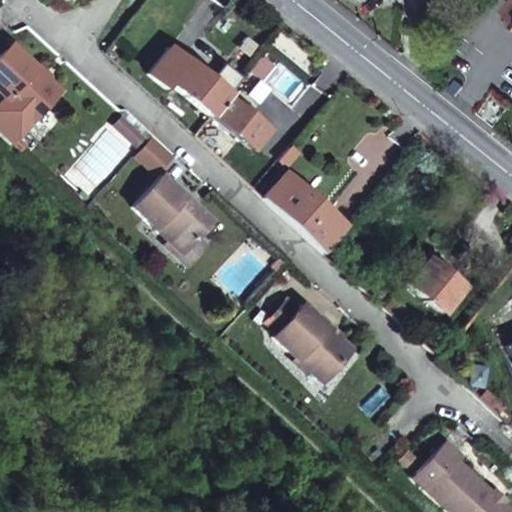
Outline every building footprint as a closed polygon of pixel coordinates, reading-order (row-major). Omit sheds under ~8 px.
[(59,91),(10,45),(0,55),(0,95),(3,99),(0,102),(0,136),(10,145),(59,91)] [(226,97),(167,49),(146,76),(163,90),(167,85),(208,118),(226,97)] [(268,131),(226,97),(208,118),(251,151),(268,131)] [(130,125),(120,117),(112,126),(121,134),(130,125)] [(135,147),(143,138),(130,125),(121,134),(135,147)] [(152,136),(135,154),(155,173),(172,154),(152,136)] [(261,199),(322,254),(345,227),(285,172),(261,199)] [(209,222),(160,176),(131,207),(166,242),(180,254),(194,238),(209,222)] [(203,246),(194,238),(180,254),(166,242),(163,246),(186,266),(203,246)] [(424,259),(403,284),(439,313),(460,287),(424,259)] [(264,323),(275,333),(295,310),(284,300),(264,323)] [(394,300),(383,311),(401,327),(411,316),(394,300)] [(293,359),(291,362),(305,374),(310,368),(323,380),(350,350),(300,305),(295,310),(275,333),(270,338),(293,359)] [(323,380),(310,368),(307,372),(320,384),(323,380)] [(458,456),(443,442),(414,473),(428,486),(424,490),(447,511),(509,511),(500,503),(489,494),(454,461),(458,456)] [(428,486),(414,473),(410,478),(424,490),(428,486)] [(494,490),(489,494),(500,503),(504,499),(494,490)]
